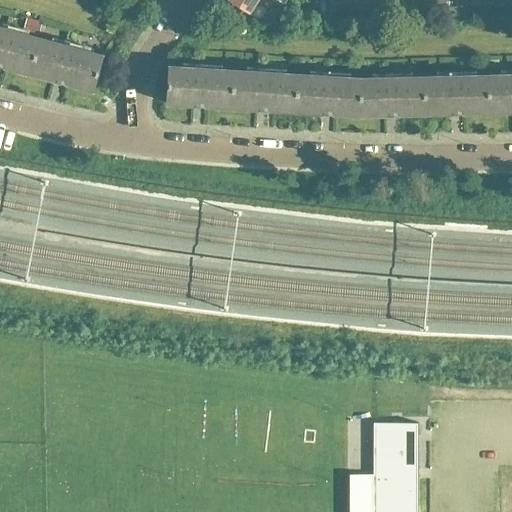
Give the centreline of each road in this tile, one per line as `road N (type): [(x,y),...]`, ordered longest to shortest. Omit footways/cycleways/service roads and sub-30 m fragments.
road 1 (residential): [(128,141),(318,155),(511,157)]
road 2 (residential): [(128,141),(138,85),(187,0)]
road 3 (residential): [(128,141),(0,111)]
